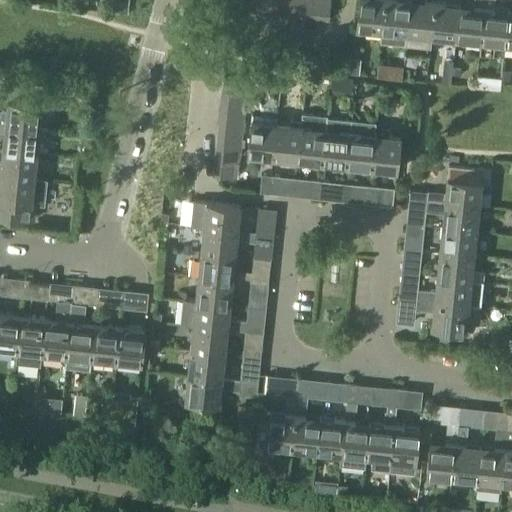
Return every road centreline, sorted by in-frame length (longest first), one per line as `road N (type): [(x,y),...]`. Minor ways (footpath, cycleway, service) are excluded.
road 1 (residential): [(373,367),(385,248),(366,219),(301,217),(290,234),(280,335),(285,351),(302,359)]
road 2 (residential): [(100,259),(165,0)]
road 3 (residential): [(373,367),(511,380)]
